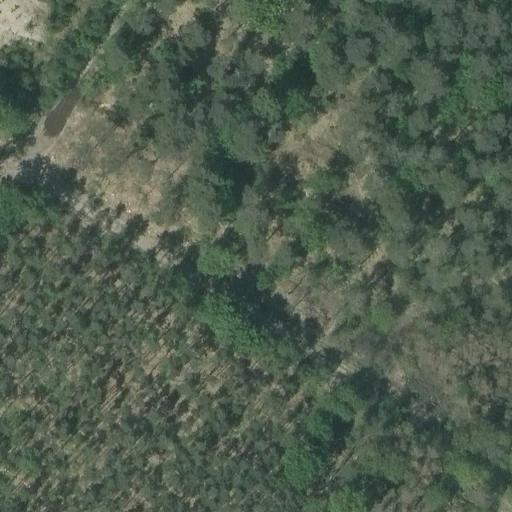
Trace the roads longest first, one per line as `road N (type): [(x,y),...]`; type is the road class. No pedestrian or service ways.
road 1 (track): [(511,480),(21,168)]
road 2 (track): [(21,168),(128,0)]
